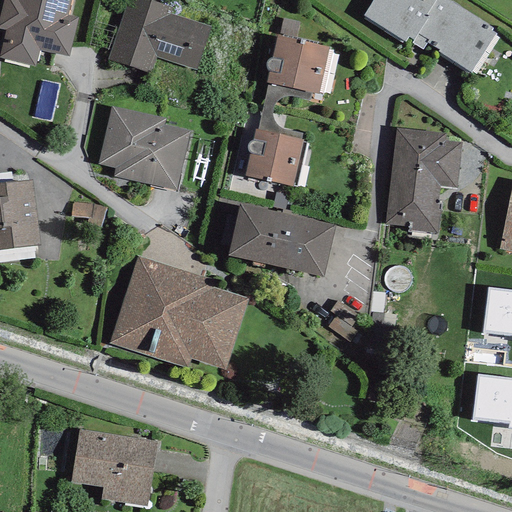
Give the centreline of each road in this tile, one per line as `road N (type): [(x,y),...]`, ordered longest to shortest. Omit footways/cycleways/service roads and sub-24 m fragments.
road 1 (residential): [(226,439),(463,511)]
road 2 (residential): [(0,364),(226,439)]
road 3 (residential): [(0,126),(168,244)]
road 4 (unknown): [(64,171),(76,142),(88,48)]
